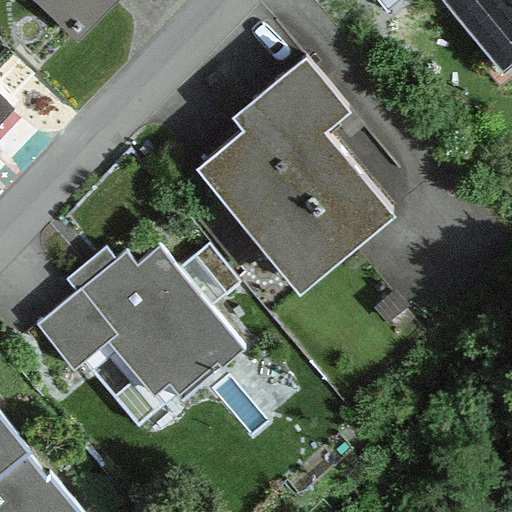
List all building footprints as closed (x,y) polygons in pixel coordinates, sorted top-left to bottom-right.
[(35,0),(77,39),(115,0),(35,0)] [(511,0),(436,0),(498,79),(511,68),(511,0)] [(242,136),(192,174),(287,294),(381,220),(318,140),(346,118),(304,64),(230,121),(242,136)] [(0,120),(8,112),(0,104),(0,120)] [(127,255),(34,327),(71,374),(106,346),(149,400),(166,386),(177,400),(215,370),(219,375),(243,356),(159,249),(137,267),(127,255)] [(0,427),(0,511),(71,511),(45,480),(43,481),(0,427)]
